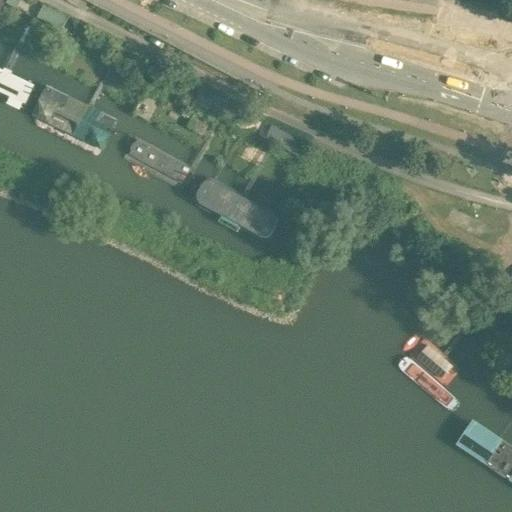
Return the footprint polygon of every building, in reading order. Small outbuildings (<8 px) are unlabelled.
[(8,0),(7,4),(16,9),(20,0),(8,0)] [(68,18),(49,9),(42,22),(62,31),(68,18)] [(35,84),(0,68),(0,91),(26,103),(35,84)] [(169,90),(183,98),(194,104),(202,89),(177,75),(170,88),(169,90)] [(110,134),(40,99),(32,115),(34,126),(94,155),(102,150),(110,134)] [(234,106),(225,122),(232,125),(241,109),(234,106)] [(304,141),(271,125),(265,140),(296,156),(304,141)] [(186,175),(131,144),(123,159),(178,189),(184,189),(189,178),(186,175)] [(269,236),(277,222),(276,217),(274,214),(210,180),(206,180),(202,182),(195,196),(196,200),(197,203),(261,237),(265,237),(269,236)] [(390,363),(450,412),(459,401),(444,388),(459,369),(415,333),(390,363)] [(489,403),(472,428),(511,455),(511,410),(508,417),(489,403)]
